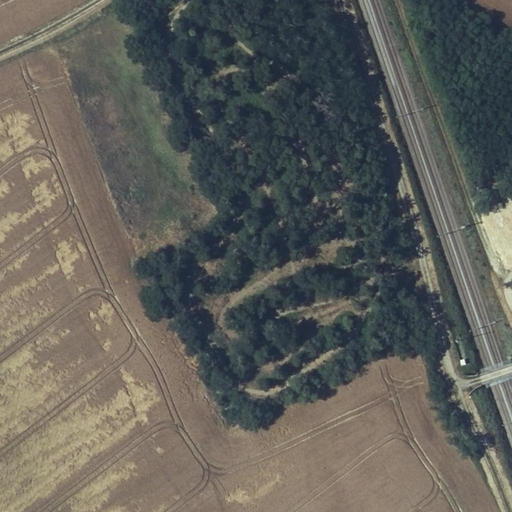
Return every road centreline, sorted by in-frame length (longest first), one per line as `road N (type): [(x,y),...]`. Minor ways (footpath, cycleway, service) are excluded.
road 1 (track): [(342,0),(456,388),(511,366)]
road 2 (track): [(511,296),(395,0)]
road 3 (track): [(456,388),(509,511)]
